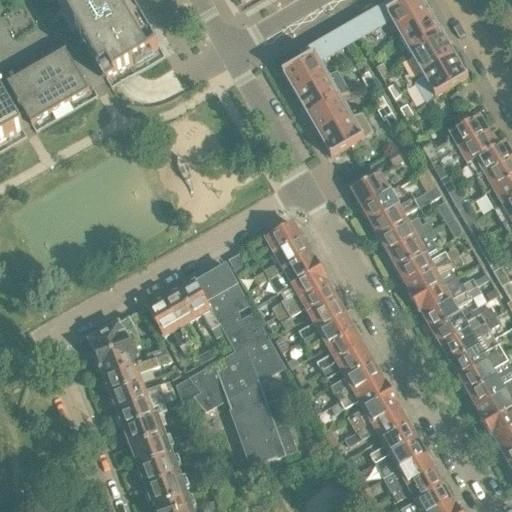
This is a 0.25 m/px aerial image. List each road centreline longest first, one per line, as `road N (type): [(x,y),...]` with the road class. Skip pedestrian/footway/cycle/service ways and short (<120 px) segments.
road 1 (residential): [(493,511),(306,193)]
road 2 (residential): [(306,193),(67,326),(51,350)]
road 3 (residential): [(110,511),(51,350)]
road 4 (residential): [(227,55),(306,193)]
